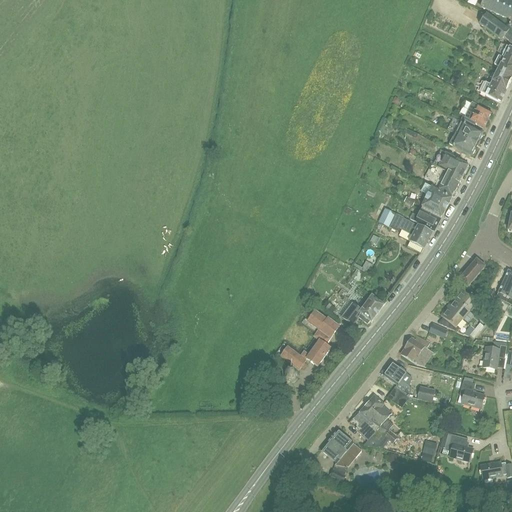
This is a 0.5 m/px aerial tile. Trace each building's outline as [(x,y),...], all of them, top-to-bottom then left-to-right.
[(511,27),(511,0),(511,2),(506,0),(483,0),(480,8),(511,21),(509,27),(511,27)] [(511,44),(511,35),(510,32),(486,15),(479,25),(501,41),(504,37),(511,45),(511,44)] [(498,70),(511,76),(511,48),(510,47),(506,47),(501,58),(499,57),(494,65),(499,68),(498,70)] [(500,104),(511,79),(511,76),(498,70),(495,75),(492,74),(490,78),(493,80),(490,86),(485,83),(480,93),(485,96),(500,104)] [(458,81),(455,86),(461,89),(464,83),(458,81)] [(480,126),(484,128),(491,113),(472,104),(464,119),(480,126)] [(455,135),(477,145),(483,133),(461,123),(455,135)] [(477,145),(455,135),(450,146),(471,157),(477,145)] [(430,167),(459,182),(467,166),(445,155),(445,154),(440,152),(433,166),(431,165),(430,167)] [(451,198),(459,182),(430,167),(424,179),(434,184),(432,188),(451,198)] [(428,196),(422,207),(441,218),(451,199),(425,186),(422,193),(428,196)] [(404,203),(412,207),(415,202),(406,198),(404,203)] [(378,224),(389,229),(396,215),(385,210),(378,224)] [(422,211),(418,218),(413,214),(410,220),(416,223),(433,232),(440,220),(422,211)] [(410,242),(423,249),(431,233),(396,217),(391,228),(397,231),(398,229),(413,236),(410,242)] [(476,260),(459,279),(458,280),(467,288),(485,267),(476,260)] [(365,268),(370,271),(373,266),(368,263),(365,268)] [(511,274),(508,272),(496,297),(511,304),(511,274)] [(455,300),(469,312),(476,303),(462,292),(455,300)] [(370,321),(371,322),(384,306),(372,296),(361,310),(353,304),(341,318),(352,326),(358,318),(367,325),(370,321)] [(448,308),(463,320),(469,312),(455,300),(448,308)] [(483,307),(491,313),(493,309),(486,303),(483,307)] [(457,327),(463,320),(448,308),(441,317),(443,319),(439,324),(454,331),(457,333),(459,330),(457,327)] [(306,360),(317,368),(330,350),(325,346),(337,329),(315,312),(307,323),(319,332),(314,338),(319,342),(309,356),(304,352),(301,357),(288,348),(281,358),(299,371),(306,362),(305,362),(306,360)] [(460,324),(463,328),(472,319),(469,315),(460,324)] [(479,324),(474,330),(478,333),(483,327),(479,324)] [(432,325),(429,333),(444,339),(447,332),(432,325)] [(478,333),(474,330),(469,336),(474,340),(478,333)] [(417,359),(424,349),(426,350),(430,344),(417,338),(414,342),(411,340),(404,350),(405,350),(401,356),(413,364),(417,358),(417,359)] [(506,347),(500,346),(499,351),(486,349),(483,369),(496,371),(498,359),(504,360),(506,347)] [(401,409),(407,402),(416,405),(417,401),(409,399),(409,398),(411,389),(401,381),(406,374),(394,364),(384,377),(397,386),(395,389),(394,388),(387,398),(401,409)] [(298,377),(298,376),(298,375),(298,373),(297,372),(296,371),(295,370),(294,369),(293,369),(292,368),(290,368),(289,368),(288,369),(287,369),(286,370),(285,371),(284,372),(283,373),(283,375),(283,376),(283,377),(283,379),(284,380),(285,381),(286,382),(287,383),(288,383),(289,383),(290,384),(292,383),(293,383),(294,383),(295,382),(296,381),(297,380),(298,379),(298,377)] [(260,370),(261,376),(261,378),(274,376),(273,369),(260,370)] [(274,390),(283,393),(285,385),(276,382),(274,390)] [(473,393),(475,386),(472,385),(463,383),(459,396),(463,398),(461,405),(481,410),(485,397),(473,393)] [(417,401),(432,404),(435,391),(420,388),(417,401)] [(374,397),(359,414),(387,438),(386,439),(392,444),(397,439),(388,431),(393,426),(387,420),(391,415),(382,407),(384,405),(374,397)] [(387,438),(359,414),(349,425),(367,442),(363,447),(376,449),(386,439),(387,438)] [(347,469),(361,452),(337,432),(321,451),(330,459),(333,455),(339,460),(334,466),(330,476),(343,483),(346,477),(344,476),(347,469)] [(473,450),(466,449),(468,441),(463,439),(462,441),(452,438),(452,436),(445,435),(441,450),(452,452),(450,459),(470,464),(473,450)] [(422,454),(424,454),(435,457),(438,445),(426,442),(422,454)] [(424,454),(422,461),(433,465),(435,457),(424,454)] [(502,469),(501,463),(480,467),(483,480),(503,477),(503,476),(507,475),(507,479),(511,478),(511,468),(511,465),(506,466),(506,468),(502,469)] [(400,466),(398,475),(408,478),(410,469),(400,466)]
